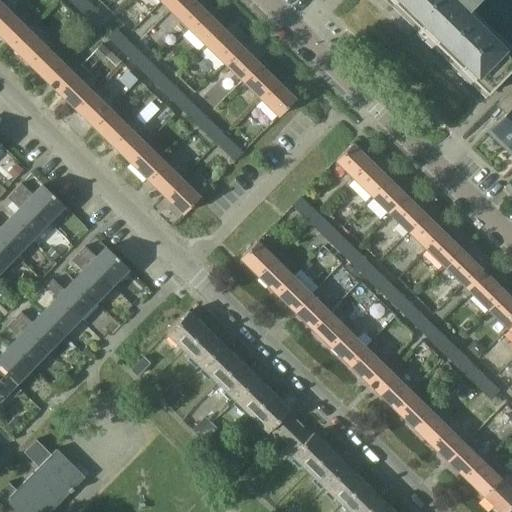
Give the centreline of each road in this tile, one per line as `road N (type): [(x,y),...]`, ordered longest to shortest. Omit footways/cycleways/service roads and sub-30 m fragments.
road 1 (unclassified): [(435,511),(0,87)]
road 2 (unclassified): [(511,239),(267,0)]
